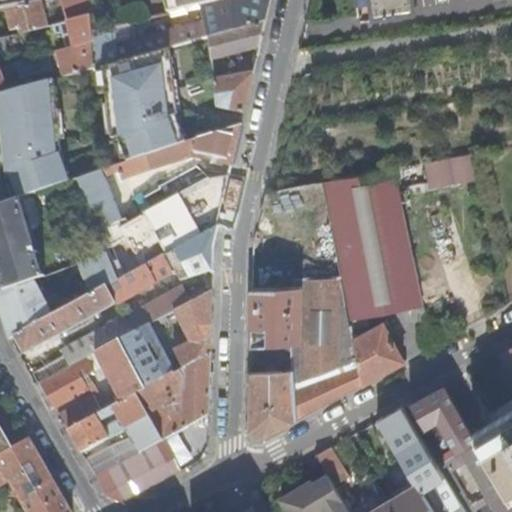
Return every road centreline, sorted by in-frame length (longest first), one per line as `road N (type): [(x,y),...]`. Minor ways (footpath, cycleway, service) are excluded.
road 1 (residential): [(296,0),(238,247),(232,473)]
road 2 (residential): [(511,332),(243,469)]
road 3 (residential): [(86,511),(0,356)]
